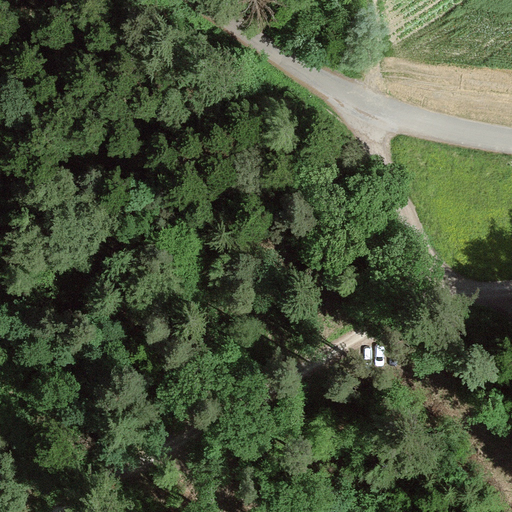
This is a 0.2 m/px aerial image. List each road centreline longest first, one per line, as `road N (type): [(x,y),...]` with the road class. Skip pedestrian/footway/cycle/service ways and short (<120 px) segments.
road 1 (unclassified): [(511,138),(408,118),(337,91),(199,0)]
road 2 (track): [(50,511),(341,345)]
road 3 (track): [(373,105),(370,125),(418,298),(341,345)]
